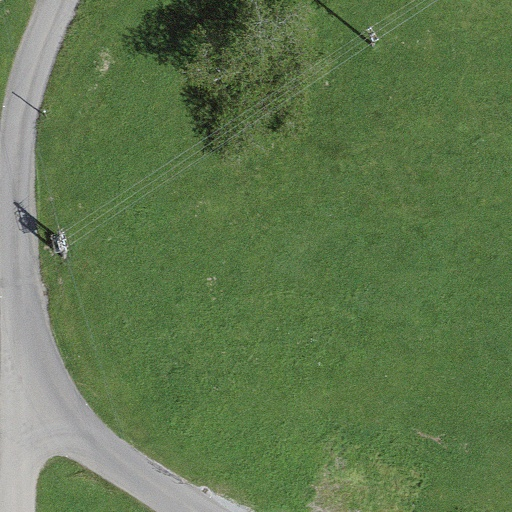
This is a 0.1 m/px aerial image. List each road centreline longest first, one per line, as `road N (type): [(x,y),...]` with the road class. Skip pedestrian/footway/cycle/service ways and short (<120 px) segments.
road 1 (unclassified): [(34,361),(20,284),(20,124),(58,0)]
road 2 (unclassified): [(196,511),(82,435),(34,361)]
road 3 (unclassified): [(18,511),(34,361)]
